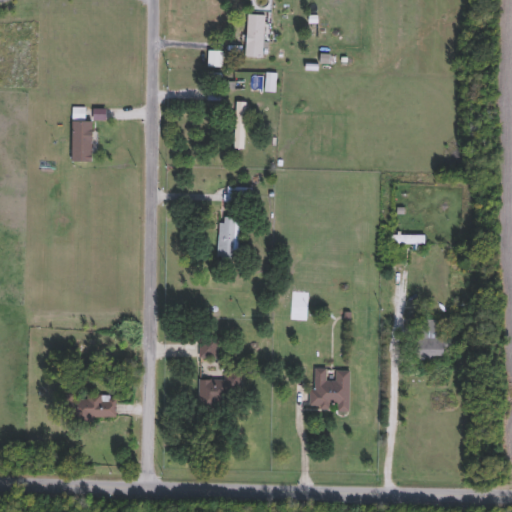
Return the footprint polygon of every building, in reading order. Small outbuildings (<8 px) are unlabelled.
[(245,58),(246,16),(263,16),(262,59),(245,58)] [(244,150),(234,150),(234,102),(244,102),(244,150)] [(72,164),(72,121),(91,121),(91,164),(72,164)] [(250,203),(226,203),(226,189),(250,189),(250,203)] [(236,219),(235,266),(217,265),(218,219),(236,219)] [(424,236),(424,246),(389,246),(389,236),(424,236)] [(437,320),(437,340),(459,340),(459,360),(414,360),(414,320),(437,320)] [(198,359),(198,336),(217,336),(217,359),(198,359)] [(349,371),(348,413),(336,412),(336,408),(311,408),(311,370),(333,370),(349,371)] [(198,380),(223,380),(223,373),(241,373),(241,395),(222,395),(222,412),(198,412),(198,380)] [(115,396),(115,419),(64,419),(65,396),(115,396)]
